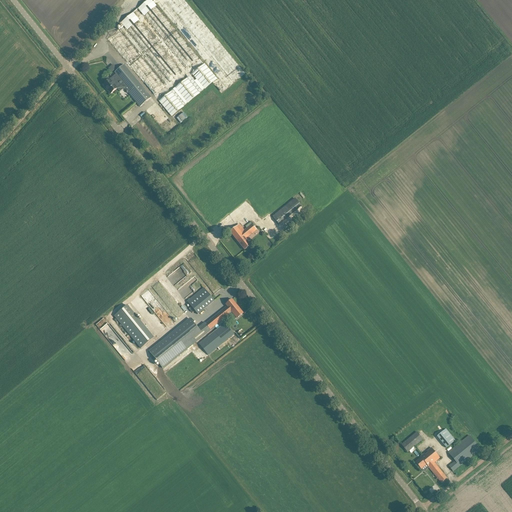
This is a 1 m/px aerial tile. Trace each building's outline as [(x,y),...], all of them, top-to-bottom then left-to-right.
[(108,39),(171,116),(216,79),(151,0),(148,0),(121,22),(124,26),(108,39)] [(153,0),(227,88),(245,74),(184,0),(153,0)] [(124,65),(115,72),(117,75),(124,83),(131,92),(129,93),(140,107),(151,98),(124,65)] [(110,79),(103,85),(111,94),(117,89),(120,91),(120,92),(123,89),(126,90),(129,93),(131,92),(124,83),(117,75),(111,80),(110,79)] [(176,117),(180,123),(187,118),(184,113),(176,117)] [(168,125),(163,129),(167,134),(178,126),(174,121),(168,125)] [(285,206),(273,217),(279,225),(292,214),(285,206)] [(230,232),(245,250),(251,245),(246,238),(256,230),(252,224),(244,231),(239,225),(230,232)] [(214,301),(204,288),(190,299),(189,298),(186,300),(198,315),(214,301)] [(224,308),(216,315),(206,324),(211,330),(221,321),(232,312),(237,318),(243,313),(232,299),(226,304),(227,306),(224,308)] [(151,308),(159,318),(166,312),(158,302),(151,308)] [(179,318),(187,311),(182,305),(180,307),(176,302),(170,307),(179,318)] [(114,316),(141,349),(154,338),(127,305),(114,316)] [(190,318),(149,351),(163,369),(211,331),(211,330),(206,324),(205,322),(197,328),(190,318)] [(182,358),(191,369),(234,334),(225,323),(182,358)] [(165,393),(145,367),(141,370),(145,376),(143,377),(145,379),(142,381),(156,400),(165,393)] [(454,417),(453,420),(453,423),(453,425),(454,428),(456,430),(458,432),(460,433),(463,433),(466,433),(468,432),(471,430),(472,428),(473,425),(474,423),(473,420),(472,417),(471,415),(468,414),(466,412),(463,412),(460,412),(458,414),(456,415),(454,417)] [(446,429),(437,436),(446,448),(455,441),(446,429)] [(402,445),(408,452),(423,440),(415,431),(413,433),(415,434),(402,445)] [(449,466),(453,471),(480,449),(469,436),(448,453),(455,461),(449,466)] [(420,457),(421,458),(416,462),(421,469),(427,465),(441,483),(447,478),(438,468),(439,468),(436,465),(434,463),(440,458),(431,448),(427,451),(428,453),(425,455),(424,454),(422,456),(420,457)]
